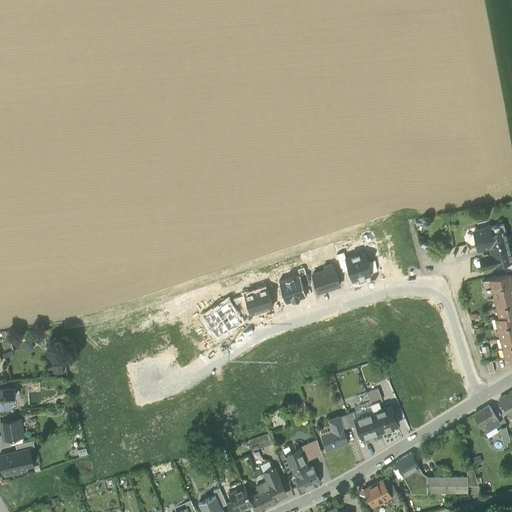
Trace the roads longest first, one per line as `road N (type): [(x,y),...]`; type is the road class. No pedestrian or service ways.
road 1 (unclassified): [(149,379),(184,378),(258,331),(334,303),(429,286),(447,295),(484,401)]
road 2 (residential): [(484,401),(282,511)]
